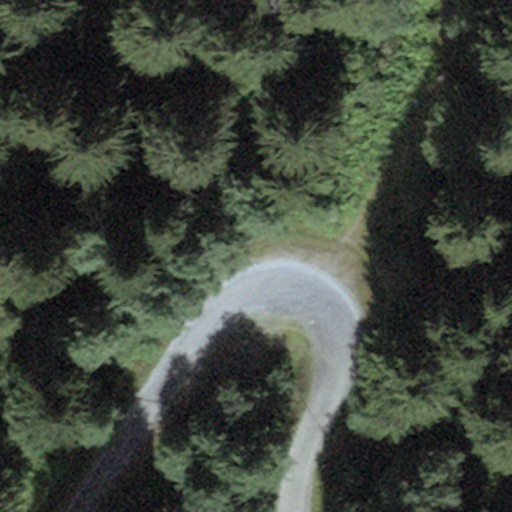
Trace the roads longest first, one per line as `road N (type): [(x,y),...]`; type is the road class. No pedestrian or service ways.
road 1 (track): [(85,511),(190,345),(220,314),(280,288),(310,292),(331,308),(341,333),(333,390),(299,477),(296,511)]
road 2 (track): [(452,0),(439,93),(331,308)]
